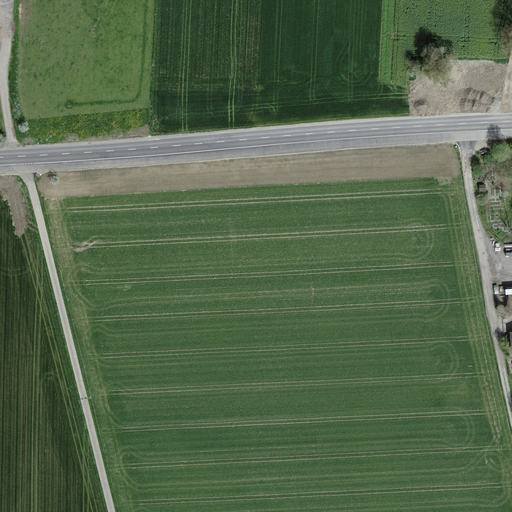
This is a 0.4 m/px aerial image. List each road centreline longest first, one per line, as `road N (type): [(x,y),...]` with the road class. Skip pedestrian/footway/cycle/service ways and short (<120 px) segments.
road 1 (secondary): [(511,120),(18,156)]
road 2 (unclassified): [(111,511),(18,156)]
road 3 (track): [(466,123),(471,200),(508,398)]
